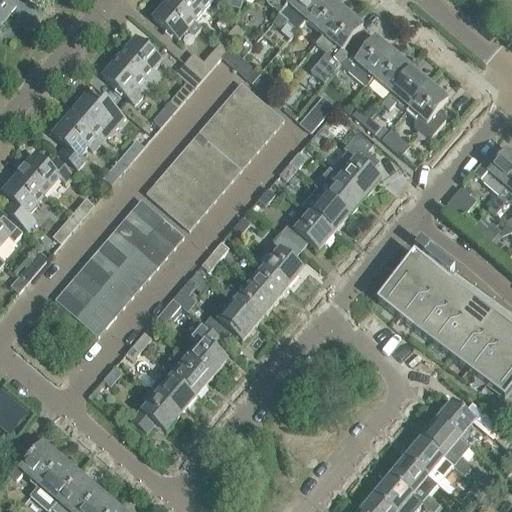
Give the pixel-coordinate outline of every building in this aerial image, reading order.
[(0,0),(0,25),(15,8),(8,3),(10,0),(0,0)] [(170,0),(169,2),(194,24),(215,0),(170,0)] [(228,0),(225,9),(239,13),(240,12),(243,0),(228,0)] [(281,15),(293,0),(256,0),(260,3),(262,0),(263,0),(265,1),(266,4),(267,6),(268,7),(270,9),(272,10),(274,11),(276,12),(279,13),(281,15)] [(300,28),(304,23),(313,13),(324,0),(293,0),(281,15),(273,24),(278,29),(286,26),(295,34),(300,28)] [(315,47),(343,14),(326,0),(324,0),(304,23),(322,38),(315,47)] [(201,30),(194,24),(169,2),(152,21),(178,43),(187,33),(193,39),(201,30)] [(315,47),(339,68),(348,58),(342,53),(362,29),(343,14),(315,47)] [(220,47),(228,54),(244,36),(236,28),(220,47)] [(372,81),(393,56),(375,41),(363,54),(357,49),(340,68),(365,89),(372,81)] [(135,42),(119,61),(144,83),(151,88),(151,89),(159,80),(152,73),(160,64),(135,42)] [(203,83),(221,62),(228,54),(220,47),(203,67),(193,57),(185,67),(203,83)] [(232,72),(240,63),(228,54),(221,62),(232,72)] [(372,81),(390,96),(411,72),(393,56),(372,81)] [(119,61),(102,80),(128,102),(134,107),(151,88),(144,83),(119,61)] [(232,72),(249,87),(257,77),(240,63),(232,72)] [(203,83),(185,67),(175,78),(186,87),(170,105),(178,112),(203,83)] [(404,115),(429,87),(411,72),(390,96),(380,107),(387,113),(393,106),(404,115)] [(252,89),(262,97),(270,87),(257,77),(249,87),(252,89)] [(447,103),(429,87),(404,115),(414,124),(413,125),(413,131),(428,143),(445,123),(444,118),(438,113),(447,103)] [(232,98),(253,117),(263,106),(241,88),(232,98)] [(224,108),(245,127),(253,117),(232,98),(224,108)] [(94,141),(102,148),(125,120),(102,101),(95,109),(85,100),(68,119),(94,141)] [(332,110),(322,101),(299,127),(310,136),(332,110)] [(178,112),(170,105),(153,125),(161,132),(178,112)] [(253,117),(273,134),(283,123),(263,106),(253,117)] [(215,118),(237,136),(245,127),(224,108),(215,118)] [(362,129),(368,122),(357,113),(352,120),(362,129)] [(245,127),(265,144),(273,134),(253,117),(245,127)] [(215,118),(207,128),(229,146),(237,136),(215,118)] [(86,165),(79,159),(94,141),(68,119),(52,138),(65,149),(58,158),(78,175),(86,165)] [(374,139),(380,132),(368,122),(362,129),(374,139)] [(237,136),(257,153),(265,144),(245,127),(237,136)] [(220,156),(228,146),(229,146),(207,128),(199,137),(220,156)] [(399,160),(408,149),(390,134),(381,145),(399,160)] [(228,146),(249,163),(257,153),(237,136),(229,146),(228,146)] [(190,147),(212,166),(220,156),(199,137),(190,147)] [(332,174),(365,202),(381,183),(372,176),(380,166),(368,156),(373,150),(358,137),(342,156),(345,158),(332,174)] [(128,170),(143,153),(134,146),(120,163),(128,170)] [(220,156),(240,173),(249,163),(228,146),(220,156)] [(181,158),(202,176),(212,166),(190,147),(181,158)] [(499,200),(511,184),(511,159),(506,154),(489,173),(482,167),(472,178),(499,200)] [(212,166),(232,183),(240,173),(220,156),(212,166)] [(305,163),(298,157),(289,169),(296,174),(305,163)] [(194,186),(202,176),(181,158),(173,167),(194,186)] [(54,163),(48,171),(34,159),(18,178),(44,200),(58,184),(65,189),(74,179),(54,163)] [(103,183),(111,190),(128,170),(120,163),(103,183)] [(202,176),(223,194),(232,183),(212,166),(202,176)] [(173,167),(165,177),(186,195),(194,186),(173,167)] [(289,169),(279,180),(286,186),(296,174),(289,169)] [(350,220),(365,202),(332,174),(332,175),(329,173),(326,177),(327,178),(322,182),(327,187),(320,195),(325,199),(350,220)] [(223,194),(202,176),(194,186),(215,203),(223,194)] [(165,177),(156,187),(177,205),(186,195),(165,177)] [(44,200),(18,178),(1,198),(12,207),(4,216),(27,235),(35,225),(28,219),(44,200)] [(511,210),(511,184),(499,200),(488,213),(494,219),(504,208),(506,210),(508,207),(511,210)] [(215,203),(194,186),(186,195),(207,213),(215,203)] [(147,198),(169,216),(177,205),(156,187),(147,198)] [(446,208),(462,222),(475,206),(460,193),(446,208)] [(274,199),(269,195),(268,194),(257,205),(264,211),(274,199)] [(207,213),(186,195),(177,205),(198,223),(207,213)] [(310,217),(335,238),(350,220),(325,199),(310,217)] [(78,229),(93,211),(86,204),(70,222),(78,229)] [(140,204),(131,215),(152,233),(162,222),(140,204)] [(198,223),(177,205),(169,216),(189,233),(198,223)] [(335,238),(310,217),(302,211),(279,238),(300,256),(308,247),(319,257),(335,238)] [(131,215),(122,225),(144,244),(152,233),(131,215)] [(0,250),(8,241),(14,247),(23,237),(3,220),(0,223),(0,250)] [(61,249),(78,229),(70,222),(52,242),(61,249)] [(162,222),(152,233),(175,252),(184,241),(162,222)] [(249,229),(244,224),(242,222),(232,234),(239,240),(249,229)] [(122,225),(113,235),(135,254),(144,244),(122,225)] [(490,229),(482,239),(483,240),(490,246),(498,237),(500,235),(491,227),(490,229)] [(152,233),(144,244),(166,263),(175,252),(152,233)] [(113,235),(106,244),(127,263),(135,254),(113,235)] [(279,255),(273,262),(264,255),(255,265),(264,272),(289,293),(304,274),(293,265),(300,256),(279,238),(271,249),(279,255)] [(28,287),(52,259),(34,243),(25,254),(34,263),(19,280),(28,287)] [(106,244),(97,254),(119,273),(127,263),(106,244)] [(144,244),(135,254),(157,273),(166,263),(144,244)] [(431,252),(429,251),(419,244),(414,251),(449,277),(453,271),(432,254),(433,252),(431,251),(431,252)] [(228,253),(221,248),(212,258),(219,264),(228,253)] [(97,254),(88,264),(110,283),(119,273),(97,254)] [(135,254),(127,263),(149,282),(157,273),(135,254)] [(511,333),(413,257),(413,258),(376,305),(503,403),(511,391),(511,333)] [(211,259),(202,270),(209,276),(219,264),(211,259)] [(127,263),(119,273),(141,292),(149,282),(127,263)] [(88,264),(80,274),(102,293),(110,283),(88,264)] [(249,290),(274,311),(289,293),(264,272),(249,290)] [(119,273),(110,283),(132,302),(141,292),(119,273)] [(80,274),(71,284),(93,303),(102,293),(80,274)] [(2,300),(11,307),(28,287),(19,280),(2,300)] [(110,283),(102,293),(124,312),(132,302),(110,283)] [(197,289),(190,283),(173,303),(188,315),(195,307),(187,300),(197,289)] [(71,284),(63,294),(85,313),(93,303),(71,284)] [(225,300),(234,308),(259,329),(274,311),(249,290),(244,286),(236,296),(232,292),(225,300)] [(102,293),(93,303),(115,322),(124,312),(102,293)] [(54,304),(76,323),(85,313),(63,294),(54,304)] [(93,303),(85,313),(107,331),(115,322),(93,303)] [(173,303),(156,324),(163,330),(179,311),(186,317),(188,315),(173,303)] [(224,346),(232,337),(244,347),(259,329),(234,308),(219,327),(214,322),(206,332),(224,346)] [(85,313),(76,323),(98,341),(107,331),(85,313)] [(186,343),(197,352),(188,362),(213,383),(228,365),(218,356),(225,347),(224,346),(206,332),(201,327),(186,343)] [(151,343),(144,337),(135,348),(142,354),(151,343)] [(135,348),(124,360),(132,366),(142,354),(135,348)] [(188,362),(173,380),(198,401),(213,383),(188,362)] [(122,379),(116,375),(113,373),(103,385),(110,391),(122,379)] [(173,380),(158,398),(182,419),(198,401),(173,380)] [(147,438),(156,429),(167,438),(182,419),(158,398),(143,416),(141,414),(131,425),(147,438)] [(474,424),(451,405),(436,424),(468,451),(475,443),(465,435),(474,424)] [(0,423),(4,428),(13,418),(0,406),(0,423)] [(503,433),(484,418),(476,427),(495,443),(503,433)] [(468,451),(436,424),(420,443),(452,469),(464,479),(471,470),(460,461),(468,451)] [(452,469),(420,443),(405,461),(437,488),(448,498),(454,491),(442,481),(452,469)] [(24,477),(39,490),(61,465),(42,448),(36,456),(31,451),(10,479),(17,485),(24,477)] [(437,488),(405,461),(389,480),(412,498),(427,511),(436,511),(438,509),(427,500),(437,488)] [(43,511),(52,511),(80,480),(61,465),(39,490),(30,501),(43,511)] [(84,511),(98,496),(80,480),(52,511),(84,511)] [(412,498),(389,480),(374,498),(390,511),(403,511),(402,510),(412,498)] [(98,496),(84,511),(116,511),(117,511),(98,496)] [(390,511),(374,498),(362,511),(390,511)] [(459,507),(465,511),(471,511),(474,508),(465,500),(459,507)]
